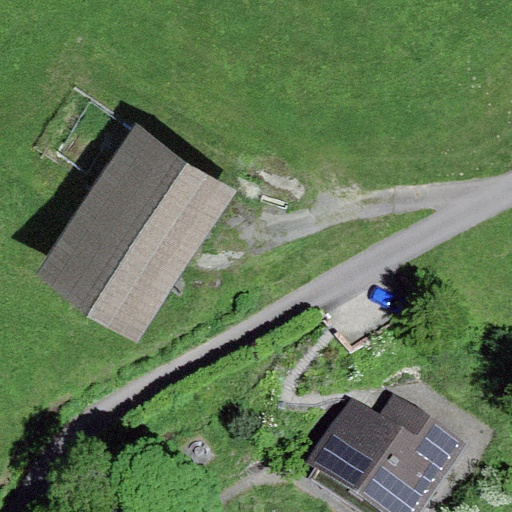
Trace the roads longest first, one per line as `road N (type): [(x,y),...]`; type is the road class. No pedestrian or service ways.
road 1 (track): [(511,189),(84,427),(10,511)]
road 2 (track): [(205,245),(371,201),(495,197)]
